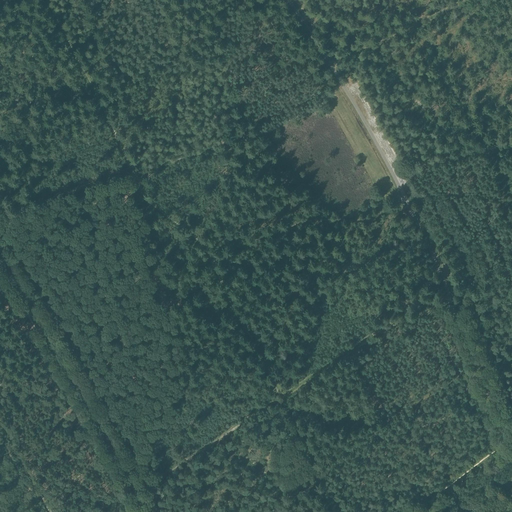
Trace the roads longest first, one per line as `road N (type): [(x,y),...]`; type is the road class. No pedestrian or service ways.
road 1 (unclassified): [(288,0),(381,145),(454,295),(491,398),(511,495)]
road 2 (track): [(281,397),(251,336),(230,315),(209,256),(143,197),(51,0)]
road 3 (track): [(0,214),(215,144)]
road 4 (track): [(281,397),(95,511)]
road 5 (track): [(454,295),(402,317),(281,397)]
road 6 (unknown): [(63,357),(149,511)]
road 7 (unknown): [(0,247),(63,357)]
road 8 (track): [(281,397),(332,511)]
